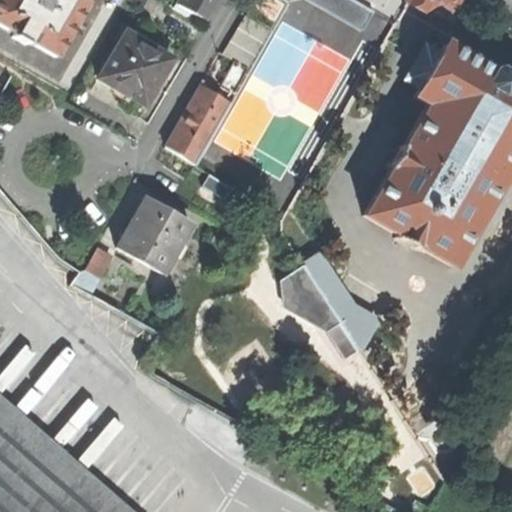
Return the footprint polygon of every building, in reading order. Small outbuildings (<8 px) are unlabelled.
[(28,42),(56,57),(87,0),(0,0),(0,25),(14,34),(12,37),(19,41),(25,45),(28,42)] [(125,0),(125,1),(138,8),(142,0),(125,0)] [(176,0),(172,7),(187,16),(190,12),(204,19),(213,2),(214,0),(176,0)] [(374,12),(353,0),(306,0),(362,32),(374,12)] [(439,3),(448,9),(454,0),(406,0),(406,1),(426,13),(431,4),(439,3)] [(249,69),(271,31),(245,16),(223,55),(230,60),(246,32),(250,34),(234,62),(235,62),(221,88),(234,95),(248,69),(249,69)] [(155,83),(169,59),(122,32),(95,78),(142,106),(155,83)] [(417,247),(450,266),(511,157),(511,83),(511,80),(511,78),(500,72),(491,67),(489,70),(443,44),(437,54),(423,46),(404,79),(405,80),(400,89),(413,96),(412,98),(425,105),(401,147),(398,146),(385,168),(388,170),(362,216),(395,235),(393,238),(415,250),(417,247)] [(230,103),(201,86),(183,115),(165,147),(194,164),(230,103)] [(185,179),(164,166),(156,178),(178,190),(185,179)] [(189,224),(144,198),(133,218),(131,217),(128,223),(124,229),(127,230),(116,247),(161,274),(189,224)] [(111,257),(95,248),(82,272),(74,286),(90,295),(111,257)] [(302,266),(358,352),(375,321),(355,309),(353,310),(317,256),(302,266)] [(108,511),(0,417),(0,511),(108,511)]
